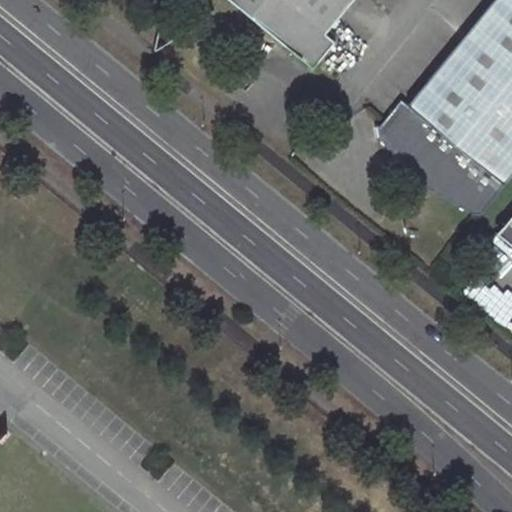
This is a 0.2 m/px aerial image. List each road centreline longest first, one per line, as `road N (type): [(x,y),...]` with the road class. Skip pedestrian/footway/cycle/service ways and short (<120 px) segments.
road 1 (primary): [(0,84),(509,511)]
road 2 (primary): [(511,404),(18,0)]
